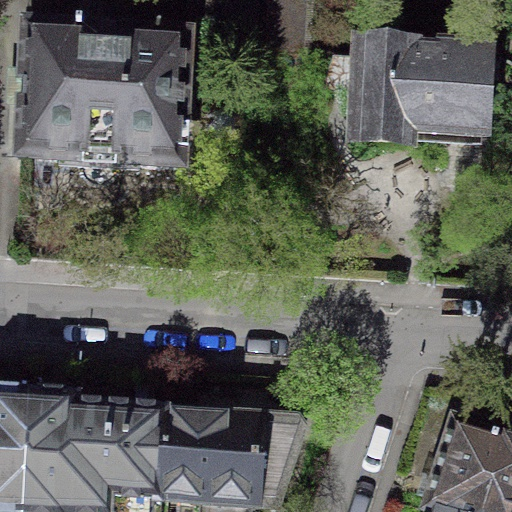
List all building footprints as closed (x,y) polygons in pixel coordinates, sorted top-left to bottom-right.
[(198,0),(196,44),(226,46),(256,48),(258,0),(198,0)] [(295,5),(277,4),(274,49),(310,51),(313,6),(295,5)] [(77,36),(29,33),(27,75),(12,74),(11,89),(10,104),(25,104),(22,156),(178,165),(186,42),(83,36),(83,31),(77,30),(77,36)] [(440,58),(360,53),(359,66),(336,65),(328,88),(358,90),(355,140),(409,143),(409,131),(423,132),(486,135),(491,55),(440,52),(440,58)] [(0,511),(23,511),(30,398),(8,396),(0,395),(0,511)] [(112,511),(113,502),(158,505),(163,414),(76,409),(77,400),(54,399),(30,398),(23,511),(112,511)] [(165,414),(163,414),(158,505),(160,505),(160,500),(203,502),(202,511),(256,511),(257,505),(274,507),(297,436),(292,427),(229,423),(165,419),(165,414)] [(425,511),(511,511),(511,435),(500,432),(498,438),(454,424),(440,468),(425,511)]
